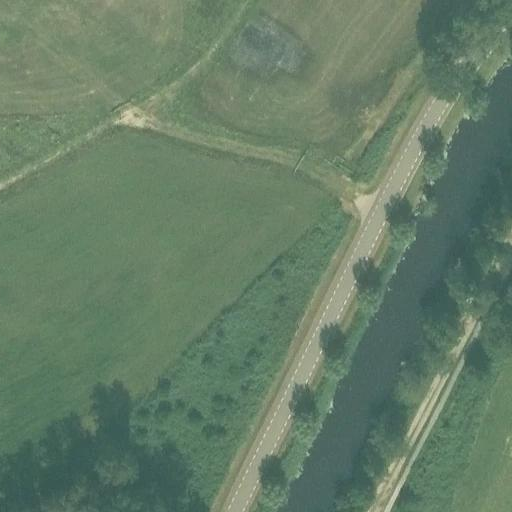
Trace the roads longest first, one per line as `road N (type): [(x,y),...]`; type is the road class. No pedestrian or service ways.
road 1 (unclassified): [(235,511),(425,128),(511,14)]
road 2 (track): [(511,243),(372,511)]
